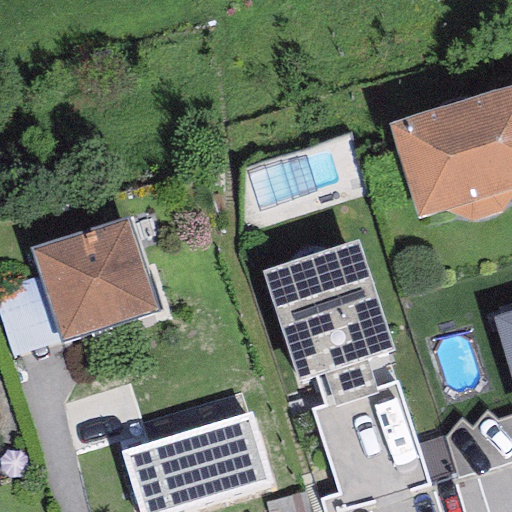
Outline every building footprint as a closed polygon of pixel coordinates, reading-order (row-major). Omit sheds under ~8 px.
[(511,85),(387,125),(416,218),(444,210),(474,222),(500,212),(511,194),(511,85)] [(127,217),(30,248),(60,342),(157,311),(127,217)] [(357,240),(262,271),(299,383),(315,378),(324,406),(312,409),(344,508),(425,481),(393,383),(375,389),(366,361),(393,352),(357,240)] [(511,311),(492,317),(511,385),(511,311)] [(251,413),(120,452),(138,511),(182,511),(273,485),(251,413)] [(511,427),(464,435),(470,469),(511,462),(511,427)]
